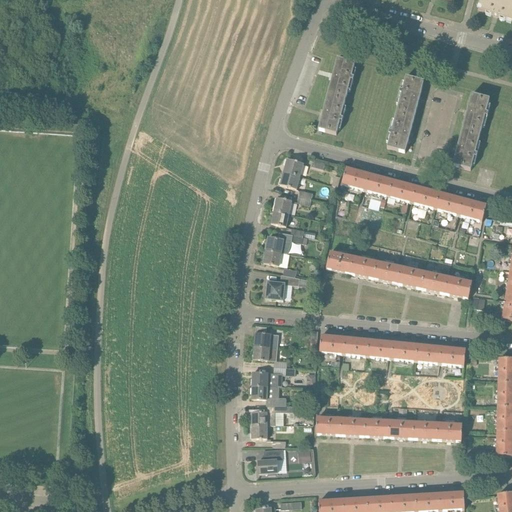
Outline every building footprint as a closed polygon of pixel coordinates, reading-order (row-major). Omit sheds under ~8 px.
[(481,0),(478,11),(511,22),(511,3),(502,0),(481,0)] [(346,101),(350,83),(351,82),(353,83),(354,79),(352,79),(355,65),(337,60),(327,96),(346,101)] [(414,119),(419,101),(424,83),(405,79),(402,92),(400,91),(399,95),(401,96),(396,114),(414,119)] [(341,119),(341,118),(346,101),(327,96),(318,131),(336,136),(340,123),(342,124),(343,120),(341,119)] [(480,136),(485,119),(485,118),(487,118),(488,115),(486,114),(489,101),(471,96),(462,132),(480,136)] [(405,155),(410,137),(414,119),(396,114),(391,133),(389,132),(388,136),(390,136),(387,150),(405,155)] [(475,155),(475,154),(480,136),(462,132),(452,167),(470,172),(474,159),(476,159),(477,156),(475,155)] [(283,174),(300,179),(304,166),(287,161),(283,174)] [(311,168),(324,172),(325,165),(313,162),(311,168)] [(353,190),(365,193),(367,185),(369,177),(346,170),(344,178),(342,187),(353,190)] [(300,179),(283,174),(280,187),(296,192),(300,179)] [(388,199),(391,191),(393,183),(369,177),(367,185),(365,193),(377,196),(388,199)] [(332,188),(337,190),(340,180),(334,178),(331,188),(332,188)] [(400,202),(412,206),(414,197),(416,189),(393,183),(391,191),(388,199),(400,202)] [(416,189),(414,197),(412,206),(423,209),(435,212),(437,203),(440,195),(416,189)] [(299,199),(311,203),(313,195),(300,192),(299,199)] [(447,215),(459,218),(461,209),(463,202),(440,195),(437,203),(435,212),(447,215)] [(297,205),(310,208),(311,203),(299,199),(297,205)] [(273,213),(289,216),(292,203),(276,200),(273,213)] [(463,202),(461,209),(459,218),(470,221),(482,224),(484,215),(486,208),(463,202)] [(289,216),(273,213),(271,226),(286,229),(289,216)] [(292,238),(303,240),(304,234),(304,233),(292,231),(290,238),(292,238)] [(444,231),(442,243),(452,244),(454,232),(444,231)] [(302,245),(303,240),(292,238),(291,243),(291,244),(302,246),(302,245)] [(290,248),(291,244),(291,243),(268,239),(266,252),(281,255),(287,256),(287,255),(289,252),(290,248)] [(281,255),(266,252),(264,266),(278,268),(281,255)] [(353,259),(342,257),(330,254),(328,263),(326,271),(350,276),(351,269),(353,259)] [(350,276),(373,281),(375,274),(377,265),(365,262),(353,259),(351,269),(350,276)] [(401,270),(389,267),(377,265),(375,274),(373,281),(397,286),(399,279),(401,270)] [(424,275),(413,272),(401,270),(399,279),(397,286),(421,291),(422,284),(424,275)] [(295,280),(296,273),(284,271),(282,277),(295,280)] [(448,280),(436,277),(424,275),(422,284),(421,291),(444,296),(446,289),(448,280)] [(295,280),(282,277),(281,277),(280,285),(267,283),(265,301),(291,304),(293,288),(299,288),(299,281),(295,280)] [(472,285),(460,282),(448,280),(446,289),(444,296),(468,302),(470,294),(472,285)] [(511,298),(506,298),(504,306),(503,314),(502,322),(511,323),(511,298)] [(254,349),(277,351),(278,337),(255,335),(254,349)] [(321,338),(320,347),(319,354),(331,356),(343,357),(344,349),(345,340),(321,338)] [(310,353),(317,354),(318,341),(310,340),(310,353)] [(367,359),(368,351),(369,342),(345,340),(344,349),(343,357),(355,358),(367,359)] [(369,342),(368,351),(367,359),(379,360),(391,362),(392,354),(393,345),(369,342)] [(404,363),(416,364),(416,356),(417,347),(393,345),(392,354),(391,362),(404,363)] [(428,365),(440,366),(440,358),(441,350),(417,347),(416,356),(416,364),(428,365)] [(253,362),(274,363),(276,363),(277,351),(254,349),(253,362)] [(440,366),(452,368),(464,369),(465,361),(465,352),(441,350),(440,358),(440,366)] [(498,385),(511,385),(511,361),(498,361),(498,369),(498,377),(498,385)] [(252,388),(276,389),(276,383),(281,383),(281,376),(296,377),(296,371),(287,370),(274,370),(273,376),(267,376),(252,375),(252,388)] [(307,389),(315,389),(315,376),(308,375),(307,389)] [(497,393),(497,401),(497,409),(511,409),(511,385),(498,385),(497,393)] [(266,409),(286,408),(286,400),(279,400),(279,389),(276,389),(252,388),(251,402),(266,402),(266,409)] [(251,428),(267,428),(267,427),(276,427),(276,414),(299,415),(299,408),(286,408),(266,409),(266,414),(251,415),(251,428)] [(511,434),(511,409),(497,409),(497,418),(497,426),(496,434),(511,434)] [(316,437),(340,438),(341,429),(341,421),(329,420),(317,419),(317,428),(316,437)] [(365,422),(353,421),(341,421),(341,429),(340,438),(364,439),(365,430),(365,422)] [(364,439),(388,440),(389,432),(389,423),(377,423),(365,422),(365,430),(364,439)] [(413,442),(413,433),(414,424),(401,424),(389,423),(389,432),(388,440),(413,442)] [(413,442),(437,443),(437,434),(438,426),(426,425),(414,424),(413,433),(413,442)] [(461,444),(461,435),(462,427),(450,426),(438,426),(437,434),(437,443),(461,444)] [(267,428),(251,428),(251,441),(267,441),(267,428)] [(496,442),(496,450),(496,458),(511,458),(511,434),(496,434),(496,442)] [(264,463),(257,463),(258,476),(267,476),(268,478),(275,477),(275,475),(277,475),(276,462),(283,462),(283,452),(263,453),(264,463)] [(311,463),(311,452),(299,453),(300,464),(311,463)] [(457,511),(464,511),(464,502),(463,494),(439,496),(440,504),(440,511),(457,511)] [(511,511),(511,495),(497,497),(498,505),(498,511),(511,511)] [(440,511),(440,504),(439,496),(415,497),(415,505),(415,511),(440,511)] [(391,511),(415,511),(415,505),(415,497),(391,499),(391,506),(391,511)] [(391,511),(391,506),(391,499),(367,500),(367,508),(367,511),(391,511)] [(367,511),(367,508),(367,500),(343,501),(343,509),(343,511),(367,511)] [(343,511),(343,509),(343,501),(318,503),(319,510),(318,511),(343,511)]
